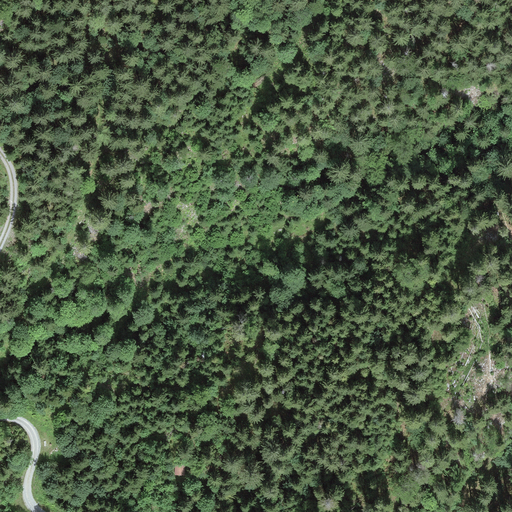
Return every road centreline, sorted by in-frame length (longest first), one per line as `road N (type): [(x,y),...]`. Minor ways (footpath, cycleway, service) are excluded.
road 1 (track): [(0,351),(80,213),(111,68),(156,0)]
road 2 (track): [(39,511),(27,499),(31,431),(0,416)]
